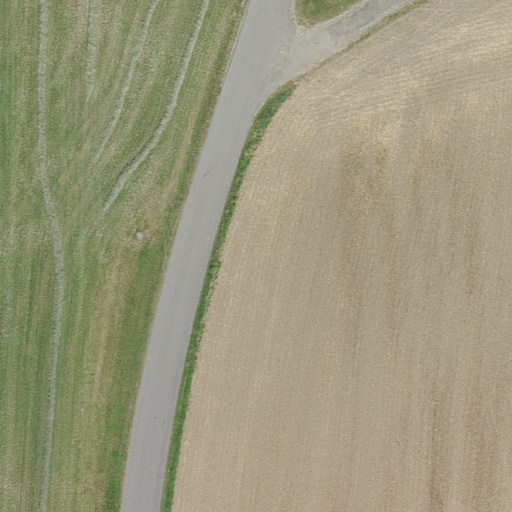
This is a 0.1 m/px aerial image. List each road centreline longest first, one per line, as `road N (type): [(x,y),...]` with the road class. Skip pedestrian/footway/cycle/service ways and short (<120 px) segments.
road 1 (unclassified): [(261,0),(184,235),(127,511)]
road 2 (track): [(234,82),(392,0)]
